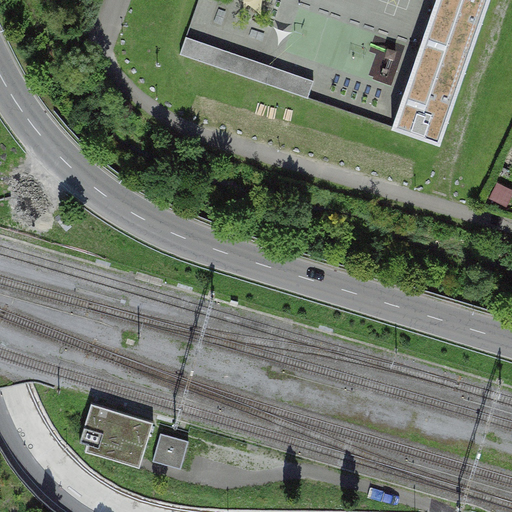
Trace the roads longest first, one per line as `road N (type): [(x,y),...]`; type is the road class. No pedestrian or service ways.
road 1 (primary): [(511,341),(240,260),(151,225),(67,167),(0,73)]
road 2 (primary): [(0,370),(25,441),(51,474),(101,511)]
